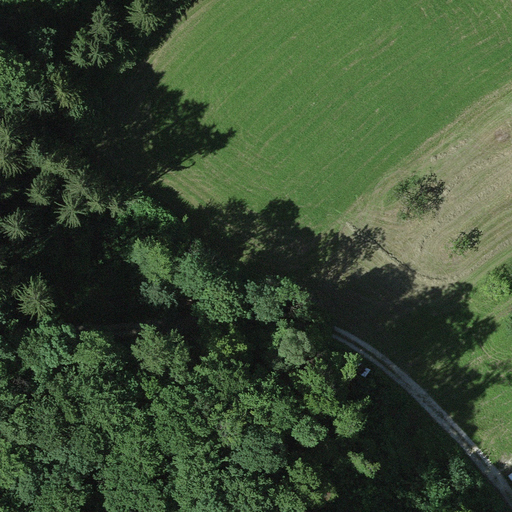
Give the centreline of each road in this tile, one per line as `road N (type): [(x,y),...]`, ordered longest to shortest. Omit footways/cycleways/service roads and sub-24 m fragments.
road 1 (track): [(0,334),(243,315),(330,327),(385,362),(511,497)]
road 2 (track): [(314,511),(195,363),(178,325)]
road 3 (track): [(0,418),(140,358),(178,325)]
